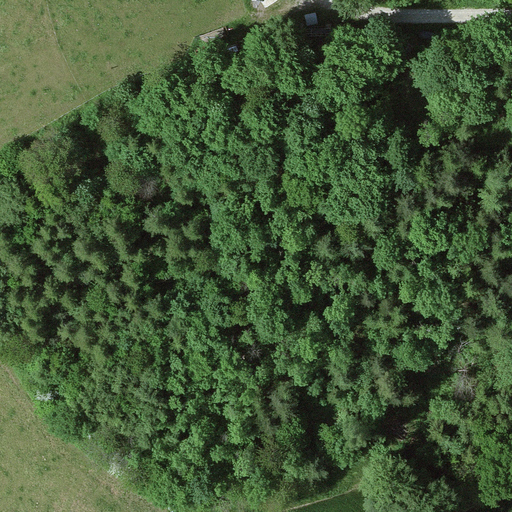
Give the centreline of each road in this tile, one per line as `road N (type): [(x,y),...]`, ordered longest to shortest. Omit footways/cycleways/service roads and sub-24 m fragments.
road 1 (track): [(511,18),(338,8),(326,0)]
road 2 (track): [(298,0),(187,48)]
